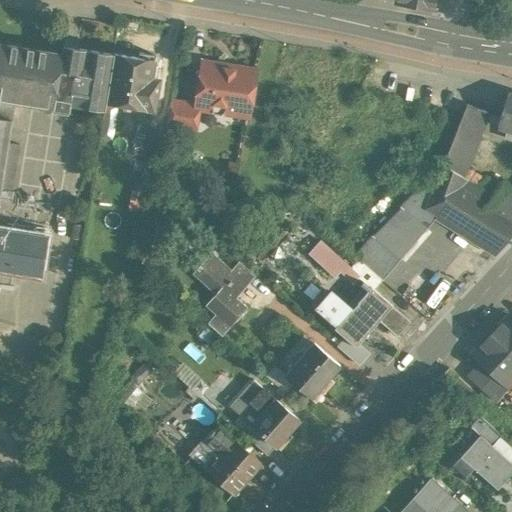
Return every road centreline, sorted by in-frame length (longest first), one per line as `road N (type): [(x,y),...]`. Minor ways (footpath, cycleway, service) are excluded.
road 1 (residential): [(281,511),(511,266)]
road 2 (tertiary): [(511,46),(235,0)]
